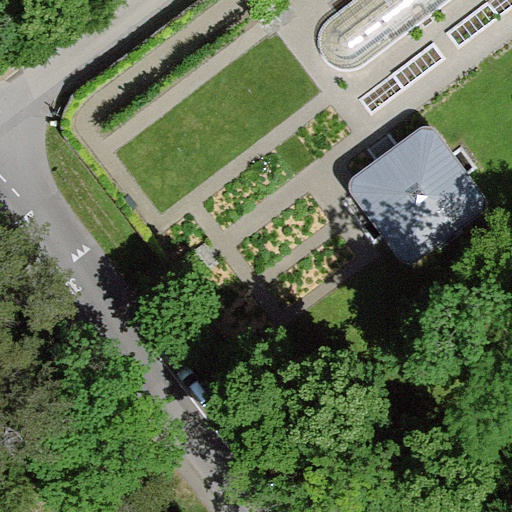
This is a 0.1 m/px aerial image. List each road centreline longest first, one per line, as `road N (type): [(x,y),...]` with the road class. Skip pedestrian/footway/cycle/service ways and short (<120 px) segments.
road 1 (residential): [(0,174),(119,313),(268,511)]
road 2 (residential): [(151,0),(0,110)]
